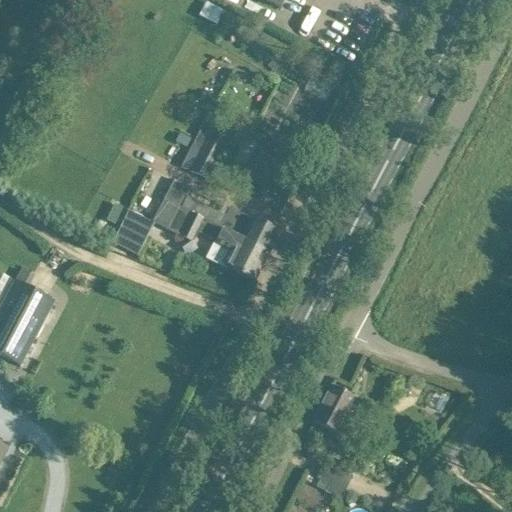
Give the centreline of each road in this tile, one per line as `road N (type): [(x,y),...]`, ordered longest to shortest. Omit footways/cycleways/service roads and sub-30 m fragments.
road 1 (primary): [(209,511),(473,0)]
road 2 (unclassified): [(339,338),(511,13)]
road 3 (unclassified): [(250,322),(414,0)]
road 4 (unclassified): [(250,322),(96,264),(0,202)]
road 5 (unclassified): [(152,511),(250,322)]
road 6 (unclassified): [(250,511),(339,338)]
road 7 (unclassified): [(495,392),(339,338)]
road 8 (unclassified): [(415,511),(495,392)]
